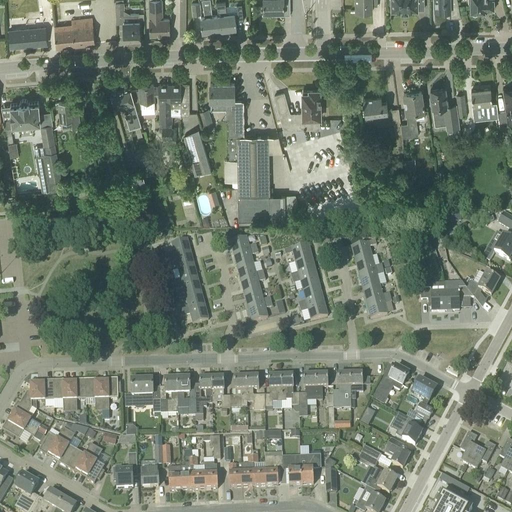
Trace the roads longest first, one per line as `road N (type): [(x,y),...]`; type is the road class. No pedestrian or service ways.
road 1 (secondary): [(0,71),(193,56),(511,50)]
road 2 (track): [(14,296),(38,294),(128,234),(89,62)]
road 3 (residential): [(28,370),(228,357)]
road 4 (residential): [(325,511),(296,504),(139,511)]
road 5 (track): [(128,234),(143,327),(118,353),(119,363)]
road 6 (residential): [(120,511),(0,452)]
road 7 (unclassified): [(403,511),(466,396)]
road 8 (residential): [(228,357),(355,355)]
road 9 (residential): [(228,357),(233,324),(208,234)]
